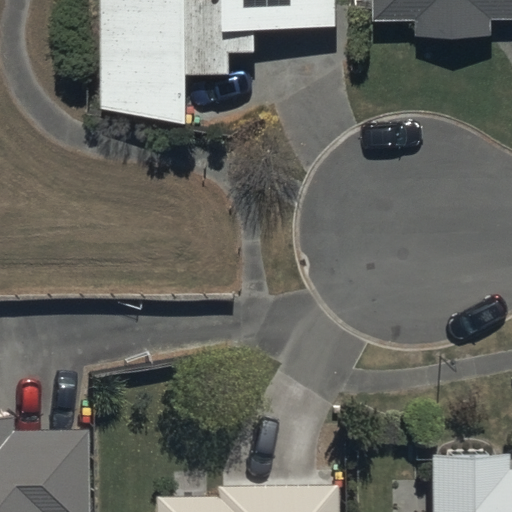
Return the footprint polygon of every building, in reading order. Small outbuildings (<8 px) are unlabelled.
[(96,0),(98,106),(185,120),(183,72),(230,71),(229,49),(254,49),(252,25),(334,22),(333,0),(96,0)] [(511,0),(370,0),(371,17),(412,16),(413,36),(493,33),(492,16),(511,15),(511,0)] [(83,511),(82,429),(8,430),(7,416),(0,415),(0,511),(83,511)] [(500,453),(423,454),(424,511),(511,511),(511,466),(500,467),(500,453)] [(334,511),(334,482),(217,483),(217,493),(155,494),(154,511),(334,511)]
